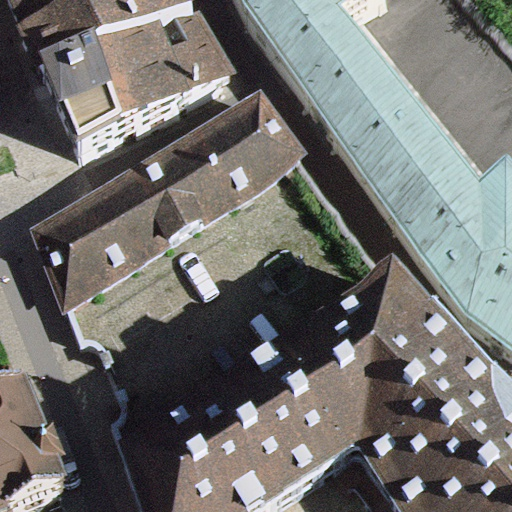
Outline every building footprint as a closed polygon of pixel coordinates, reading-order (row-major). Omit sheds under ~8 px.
[(42,28),(47,37),(86,18),(106,61),(93,67),(111,115),(121,144),(136,138),(137,141),(174,124),(139,51),(192,30),(172,0),(18,0),(11,5),(10,6),(15,18),(22,34),(42,28)] [(322,131),(468,331),(511,364),(511,199),(506,193),(479,217),(336,39),(379,14),(386,10),(380,4),(377,0),(234,0),(247,28),(322,131)] [(106,61),(86,18),(47,37),(42,28),(22,34),(26,42),(23,43),(27,50),(31,57),(45,83),(47,86),(93,67),(106,61)] [(205,53),(193,33),(192,30),(139,51),(174,124),(180,121),(178,117),(221,94),(223,87),(222,82),(205,53)] [(93,67),(47,86),(52,99),(65,130),(80,166),(114,150),(113,147),(121,144),(111,115),(93,67)] [(106,201),(100,205),(37,241),(65,315),(69,312),(138,269),(232,210),(244,203),(294,172),(299,169),(294,164),(279,143),(264,123),(259,115),(253,119),(197,151),(190,154),(106,201)] [(437,343),(432,339),(425,332),(398,302),(393,297),(388,299),(315,346),(308,350),(213,412),(207,416),(130,466),(124,469),(139,511),(278,511),(353,466),(355,465),(357,465),(359,466),(361,467),(390,511),(511,511),(511,422),(506,416),(502,412),(496,404),(494,406),(459,367),(455,362),(437,343)] [(32,511),(63,499),(29,415),(20,393),(0,401),(0,511),(32,511)]
